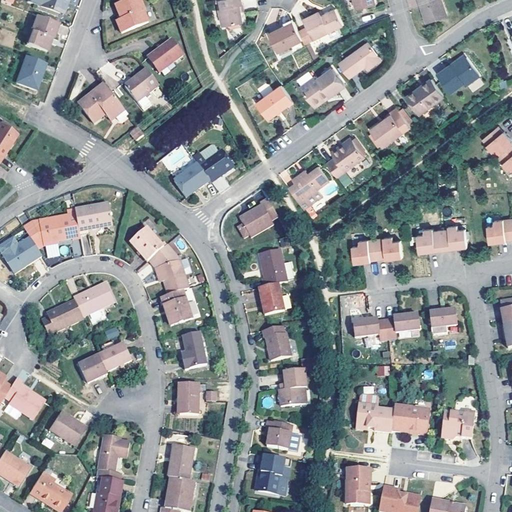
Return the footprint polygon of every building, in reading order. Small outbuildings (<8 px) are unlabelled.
[(66,13),(70,0),(37,0),(37,2),(47,6),(66,13)] [(130,22),(127,23),(122,25),(127,37),(154,25),(150,14),(152,13),(146,0),(140,0),(121,8),(125,19),(128,18),(130,22)] [(248,19),(247,11),(245,3),(248,2),(246,0),(226,0),(228,6),(225,7),(229,23),(248,19)] [(349,0),(352,9),(378,2),(377,0),(349,0)] [(407,0),(411,8),(417,6),(415,0),(407,0)] [(448,13),(443,0),(421,0),(423,4),(428,20),(448,13)] [(309,43),(346,23),(337,7),(325,13),(318,17),(316,13),(305,18),(310,26),(302,30),(306,38),(309,43)] [(42,16),(30,44),(51,52),(64,24),(42,16)] [(302,30),(297,20),(273,33),(282,51),(306,38),(302,30)] [(341,61),(353,76),(368,65),(374,61),(376,64),(385,57),(371,39),(341,61)] [(163,74),(184,57),(173,42),(152,58),(159,67),(158,68),(163,74)] [(456,67),(467,58),(465,55),(451,65),(454,69),(456,67)] [(44,76),(47,77),(51,66),(31,58),(21,86),(38,92),(44,76)] [(151,59),(158,68),(159,67),(152,58),(151,59)] [(480,75),(467,58),(456,67),(454,69),(451,65),(439,75),(452,93),(465,83),(467,86),(480,75)] [(305,84),(318,102),(332,91),(334,94),(348,83),(336,66),(322,76),(320,73),(305,84)] [(151,95),(162,86),(150,70),(129,87),(141,102),(146,109),(149,106),(152,104),(150,101),(147,98),(151,95)] [(44,76),(38,92),(41,93),(47,77),(44,76)] [(502,87),(505,85),(509,83),(507,78),(500,81),(502,87)] [(409,98),(420,112),(436,100),(438,103),(446,97),(433,80),(409,98)] [(288,85),(286,83),(261,101),(273,118),(298,99),(288,85)] [(133,117),(108,85),(83,105),(99,125),(110,116),(114,121),(119,116),(121,119),(125,123),(133,117)] [(320,104),(334,94),(332,91),(318,102),(320,104)] [(422,115),(438,103),(436,100),(420,112),(422,115)] [(392,113),(393,115),(395,117),(387,122),(386,121),(372,131),(375,134),(384,147),(386,149),(407,132),(413,127),(411,124),(401,111),(399,108),(392,113)] [(401,111),(411,124),(414,121),(404,108),(401,111)] [(1,123),(18,135),(20,132),(2,120),(1,123)] [(0,164),(12,145),(18,135),(1,123),(0,124),(0,164)] [(511,140),(507,135),(505,132),(504,132),(500,127),(485,139),(490,144),(488,146),(494,153),(498,150),(502,155),(500,157),(505,163),(503,164),(509,171),(511,168),(511,140)] [(135,135),(140,142),(148,136),(143,129),(135,135)] [(384,147),(375,134),(372,136),(382,149),(384,147)] [(353,140),(355,142),(368,158),(370,156),(356,138),(353,140)] [(345,150),(355,142),(353,140),(343,148),(345,150)] [(212,179),(214,182),(222,177),(238,166),(225,149),(223,151),(217,142),(214,142),(195,154),(201,162),(202,165),(212,179)] [(341,179),(368,158),(355,142),(345,150),(343,148),(334,155),(337,159),(330,165),(341,179)] [(171,174),(191,158),(181,144),(160,159),(171,174)] [(202,165),(201,162),(176,179),(188,196),(196,191),(212,179),(202,165)] [(291,189),(307,210),(324,196),(319,190),(331,181),(320,167),(310,175),(305,178),(302,175),(294,181),(297,185),(291,189)] [(265,205),(252,212),(253,214),(249,216),(244,219),(246,223),(253,235),(254,238),(277,225),(274,221),(281,218),(271,199),(264,203),(265,205)] [(79,213),(83,234),(92,233),(92,229),(116,225),(113,203),(79,208),(79,213)] [(71,214),(36,220),(27,225),(34,236),(41,247),(46,244),(57,242),(56,241),(61,240),(75,237),(75,239),(83,237),(83,234),(79,213),(71,214)] [(511,221),(505,222),(505,221),(496,222),(496,227),(489,227),(491,244),(501,243),(508,242),(508,241),(511,240),(511,221)] [(247,238),(253,235),(246,223),(241,227),(247,238)] [(143,252),(144,254),(146,253),(151,259),(155,256),(166,247),(150,227),(133,240),(143,252)] [(459,227),(450,228),(450,230),(435,232),(435,230),(426,231),(426,236),(419,237),(421,254),(431,253),(438,252),(438,251),(452,249),(452,250),(460,249),(469,248),(467,231),(460,232),(459,227)] [(18,271),(45,254),(41,247),(34,236),(21,243),(6,253),(18,271)] [(2,246),(6,253),(21,243),(17,237),(2,246)] [(394,238),(385,239),(385,241),(370,242),(370,241),(361,242),(362,247),(354,248),(356,264),(368,263),(373,262),(388,260),(393,260),(404,258),(402,241),(395,243),(394,238)] [(58,244),(45,246),(47,258),(60,256),(58,244)] [(164,278),(165,280),(169,294),(185,289),(191,287),(182,259),(170,244),(166,247),(155,256),(161,266),(164,278)] [(264,279),(266,288),(281,284),(289,283),(283,250),(261,254),(264,270),(266,278),(264,279)] [(162,281),(165,280),(164,278),(161,266),(155,256),(151,259),(157,267),(162,281)] [(137,269),(141,277),(152,272),(148,264),(137,269)] [(77,298),(85,315),(117,300),(108,281),(76,295),(77,298)] [(286,311),(281,284),(266,288),(261,289),(267,315),(286,311)] [(169,294),(163,296),(168,312),(173,326),(194,318),(185,289),(169,294)] [(85,315),(77,298),(49,311),(51,315),(44,318),(53,337),(60,333),(59,330),(86,317),(85,315)] [(504,325),(511,323),(511,299),(502,302),(503,310),(504,315),(504,317),(503,317),(504,325)] [(93,324),(103,319),(100,310),(89,315),(93,324)] [(448,327),(458,326),(456,310),(442,312),(430,313),(433,336),(448,334),(448,327)] [(373,324),(370,324),(370,322),(354,324),(356,339),(381,336),(381,342),(398,340),(397,334),(422,331),(420,316),(404,318),(404,320),(401,320),(395,321),(379,323),(373,324)] [(286,334),(285,326),(264,331),(266,339),(268,339),(270,349),(272,361),(292,357),(288,334),(286,334)] [(117,328),(106,331),(108,338),(119,335),(117,328)] [(185,335),(188,351),(189,354),(189,357),(184,358),(187,370),(209,365),(202,332),(185,335)] [(100,353),(108,369),(121,363),(133,358),(125,341),(117,345),(114,337),(104,342),(107,349),(100,353)] [(375,346),(374,337),(364,339),(366,347),(375,346)] [(108,369),(100,353),(80,362),(89,380),(100,376),(109,372),(108,369)] [(305,361),(305,370),(318,369),(317,360),(305,361)] [(377,366),(377,376),(389,376),(389,366),(377,366)] [(0,400),(5,393),(12,383),(3,377),(6,373),(0,368),(0,400)] [(286,390),(281,391),(279,391),(281,407),(302,405),(300,389),(307,389),(305,370),(284,371),(285,384),(286,387),(286,390)] [(24,380),(17,375),(12,383),(5,393),(12,397),(10,400),(34,416),(46,398),(32,389),(22,382),(24,380)] [(179,402),(179,404),(181,403),(180,415),(199,415),(200,383),(180,382),(179,402)] [(300,389),(302,405),(309,405),(307,389),(300,389)] [(207,400),(216,401),(216,391),(207,391),(207,400)] [(375,432),(392,434),(392,433),(395,412),(378,410),(379,408),(379,400),(377,397),(363,396),(361,398),(357,430),(368,431),(368,429),(370,429),(375,430),(375,432)] [(430,411),(395,407),(395,412),(392,433),(410,434),(410,432),(412,432),(415,432),(418,436),(424,436),(427,434),(430,411)] [(74,444),(86,425),(61,409),(49,427),(74,444)] [(475,414),(465,413),(464,416),(445,413),(442,437),(445,438),(447,440),(450,440),(452,441),(456,438),(472,439),(475,414)] [(292,426),(271,423),(269,435),(269,439),(267,448),(288,451),(299,453),(301,438),(291,436),(292,426)] [(102,476),(119,480),(120,472),(114,471),(114,467),(117,454),(127,455),(130,441),(119,439),(120,436),(105,433),(98,468),(98,469),(97,475),(102,476)] [(44,437),(41,444),(51,448),(54,442),(44,437)] [(170,476),(189,480),(195,449),(176,445),(173,456),(172,456),(168,476),(170,476)] [(4,449),(0,455),(0,472),(6,476),(17,483),(29,465),(4,449)] [(288,469),(290,461),(264,456),(263,464),(261,464),(259,473),(261,474),(261,477),(258,492),(279,496),(285,469),(288,469)] [(70,493),(53,481),(47,477),(49,474),(43,469),(30,488),(44,497),(46,499),(44,501),(58,511),(70,493)] [(371,483),(372,470),(348,470),(348,482),(347,482),(347,505),(368,506),(370,503),(370,496),(368,493),(368,487),(368,483),(370,483),(371,483)] [(94,509),(109,511),(113,511),(117,495),(120,495),(122,480),(119,480),(102,476),(99,491),(97,491),(94,509)] [(189,511),(192,499),(190,498),(191,496),(193,481),(189,480),(170,476),(164,507),(161,506),(160,511),(178,511),(179,510),(189,511)] [(30,488),(28,491),(44,501),(46,499),(44,497),(30,488)] [(404,496),(399,496),(400,492),(384,488),(379,511),(418,511),(421,498),(407,495),(407,497),(404,496)] [(453,507),(449,506),(450,504),(432,501),(430,511),(465,511),(466,509),(464,506),(458,505),(457,507),(453,507)]
